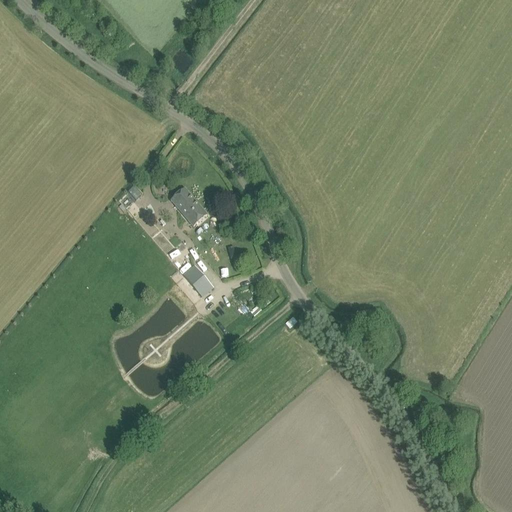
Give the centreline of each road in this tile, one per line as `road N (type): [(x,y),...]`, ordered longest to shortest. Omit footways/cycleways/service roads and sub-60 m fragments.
road 1 (unclassified): [(452,511),(399,413),(287,278),(226,156),(21,0)]
road 2 (track): [(300,293),(114,456),(86,511)]
road 3 (track): [(253,0),(170,110)]
